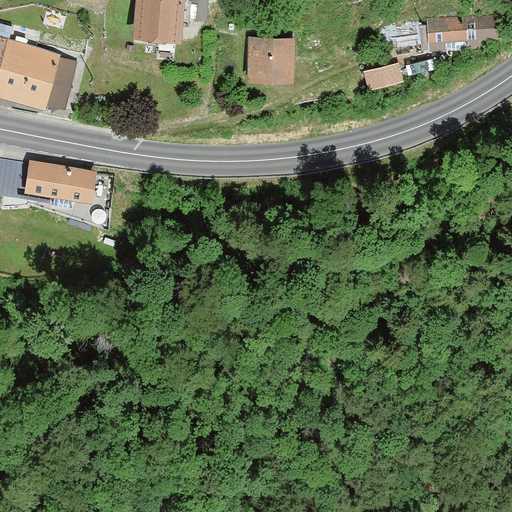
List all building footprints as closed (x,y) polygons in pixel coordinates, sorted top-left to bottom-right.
[(182,36),(183,23),(189,24),(191,0),(136,0),(133,32),(151,31),(165,33),(182,36)] [(480,37),(499,36),(498,14),(427,18),(428,50),(480,46),(480,37)] [(47,101),(66,108),(78,60),(60,53),(61,50),(0,32),(0,90),(46,104),(47,101)] [(273,76),(295,79),(296,35),(273,32),(248,33),(247,77),(273,76)] [(369,89),(403,80),(401,64),(398,64),(397,61),(364,69),(369,89)] [(52,191),(93,197),(97,166),(29,157),(29,162),(0,157),(0,192),(24,197),(51,200),(52,191)]
